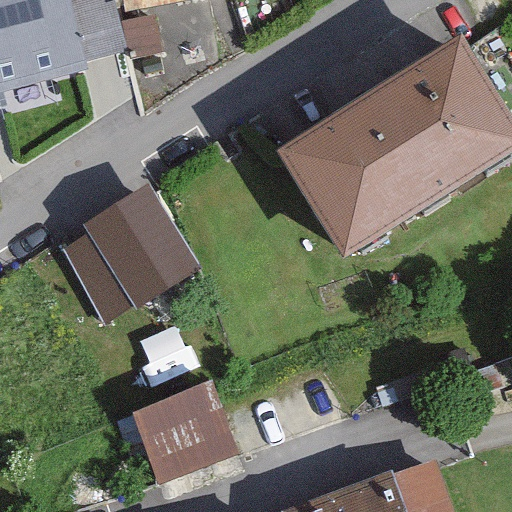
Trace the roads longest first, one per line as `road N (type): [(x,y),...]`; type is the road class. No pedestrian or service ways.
road 1 (residential): [(383,0),(0,241)]
road 2 (residential): [(196,511),(420,442)]
